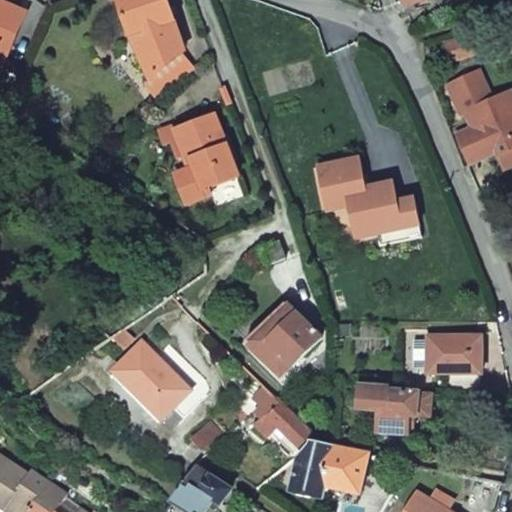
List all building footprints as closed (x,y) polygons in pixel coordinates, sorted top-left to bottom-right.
[(119,0),(132,37),(151,81),(145,86),(158,101),(194,71),(181,56),(184,53),(175,23),(167,0),(119,0)] [(400,0),(402,3),(404,8),(415,4),(425,0),(400,0)] [(0,72),(1,73),(26,15),(0,3),(0,72)] [(415,4),(404,8),(406,13),(407,15),(417,11),(415,4)] [(497,159),(506,155),(511,167),(511,98),(510,93),(490,102),(478,73),(446,86),(459,118),(466,120),(472,117),(477,127),(454,137),(467,167),(484,159),(481,153),(493,148),(497,159)] [(190,156),(194,169),(176,176),(187,206),(211,197),(208,189),(238,178),(215,117),(176,132),(174,128),(160,133),(165,146),(172,143),(178,160),(190,156)] [(511,170),(511,167),(506,155),(497,159),(504,174),(511,170)] [(262,249),(269,267),(286,260),(279,242),(262,249)] [(290,301),(247,344),(258,355),(281,380),(321,340),(313,334),(317,330),(290,301)] [(428,338),(428,374),(481,374),(481,338),(428,338)] [(141,344),(113,373),(126,386),(127,384),(163,419),(190,391),(141,344)] [(267,386),(257,399),(266,407),(260,412),(264,417),(283,405),(267,386)] [(380,411),(378,431),(408,435),(408,433),(414,433),(415,417),(432,419),(434,396),(419,395),(389,393),(389,389),(360,386),(358,409),(380,411)] [(511,398),(485,396),(484,411),(511,414),(511,398)] [(264,417),(254,424),(269,439),(279,429),(304,452),(312,445),(317,439),(283,405),(264,417)] [(192,440),(202,450),(220,433),(210,422),(192,440)] [(511,444),(483,437),(474,468),(505,474),(506,469),(511,450),(511,444)] [(300,455),(294,491),(299,492),(304,498),(314,500),(319,496),(324,497),(326,486),(360,493),(369,456),(312,445),(304,452),(300,455)] [(0,511),(5,511),(22,486),(40,498),(49,483),(31,471),(29,475),(0,455),(0,511)] [(196,468),(172,504),(184,511),(209,511),(216,502),(221,505),(232,491),(196,468)] [(474,477),(467,502),(494,509),(500,489),(502,483),(474,477)] [(83,511),(81,510),(79,511),(56,511),(67,496),(49,483),(40,498),(22,486),(5,511),(83,511)] [(417,494),(406,511),(447,511),(446,511),(451,501),(437,492),(431,502),(417,494)]
